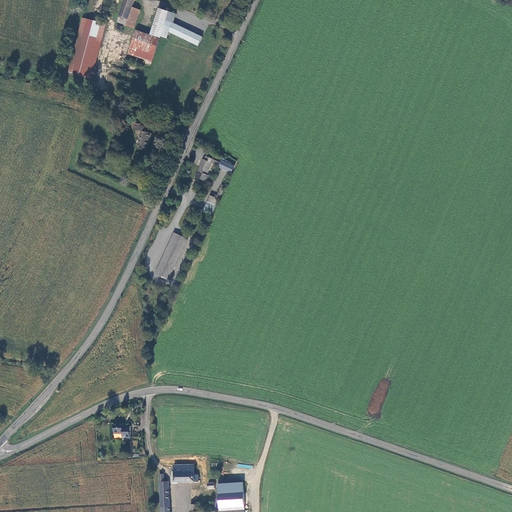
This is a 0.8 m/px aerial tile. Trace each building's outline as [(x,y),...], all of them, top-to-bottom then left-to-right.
[(124,0),(117,24),(126,27),(132,8),(134,0),(124,0)] [(132,8),(126,27),(134,30),(140,11),(132,8)] [(161,40),(169,12),(159,9),(151,37),(161,40)] [(68,73),(88,79),(102,24),(81,19),(68,73)] [(174,24),(170,32),(200,45),(203,37),(174,24)] [(131,48),(155,54),(158,42),(135,35),(131,48)] [(129,56),(152,63),(155,54),(131,48),(129,56)] [(151,147),(154,131),(147,129),(148,122),(141,121),(138,121),(137,127),(143,128),(140,145),(151,147)] [(230,154),(215,148),(212,156),(210,155),(202,172),(214,178),(217,172),(214,171),(221,157),(227,160),(230,154)] [(226,193),(234,178),(230,177),(223,191),(218,189),(212,202),(220,206),(226,193)] [(173,271),(193,232),(181,225),(161,266),(173,271)] [(122,426),(121,423),(113,424),(113,434),(121,433),(121,439),(130,438),(129,427),(122,426)] [(197,463),(173,464),(174,481),(198,480),(198,473),(194,473),(194,467),(198,467),(197,463)] [(163,474),(159,475),(159,479),(161,511),(169,511),(168,481),(163,481),(163,474)] [(244,507),(243,491),(218,492),(219,509),(244,507)] [(199,511),(200,510),(198,510),(199,503),(191,503),(190,511),(199,511)]
